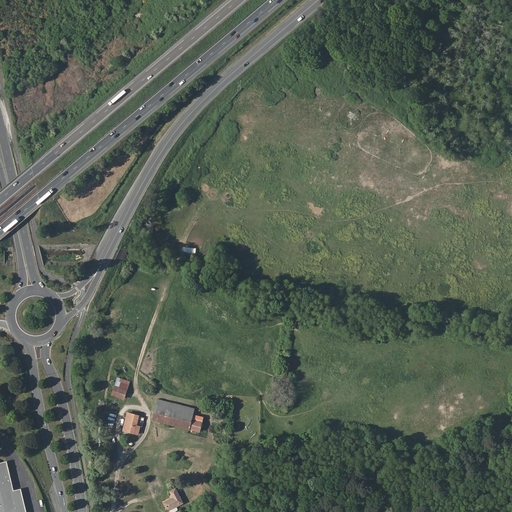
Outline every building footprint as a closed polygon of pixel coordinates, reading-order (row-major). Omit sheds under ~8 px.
[(129,382),(118,378),(115,386),(127,389),(129,382)] [(112,395),(124,398),(127,389),(115,386),(112,395)] [(203,418),(193,415),(194,409),(158,400),(153,420),(156,421),(156,423),(162,425),(162,422),(199,431),(203,418)] [(140,427),(136,426),(139,416),(128,413),(123,430),(138,434),(140,427)] [(14,492),(8,462),(6,463),(13,492),(14,492)] [(0,464),(0,511),(24,511),(20,491),(14,492),(13,492),(6,463),(0,464)] [(164,502),(168,510),(183,502),(175,488),(170,491),(173,497),(164,502)]
